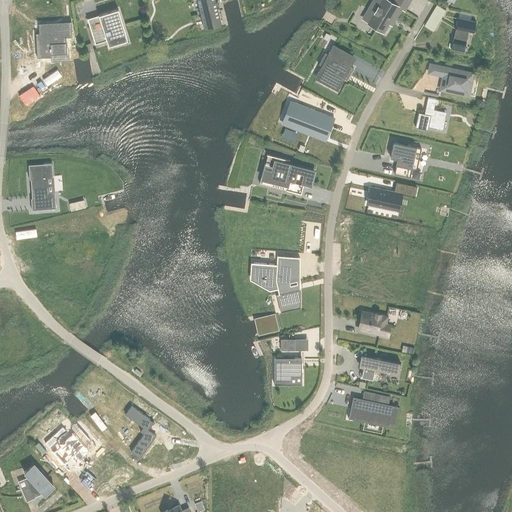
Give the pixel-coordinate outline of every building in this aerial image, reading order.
[(196,0),(204,29),(206,29),(221,25),(215,0),(196,0)] [(374,14),(368,24),(383,32),(388,23),(391,25),(395,18),(392,16),(398,7),(386,0),(382,0),(381,3),(375,0),(374,0),(369,10),(374,14)] [(436,5),(430,16),(439,21),(445,10),(436,5)] [(90,26),(89,26),(95,44),(107,41),(126,35),(118,10),(99,16),(101,24),(90,28),(90,26)] [(458,18),(451,49),(464,52),(468,32),(474,33),(476,22),(470,21),(458,18)] [(39,31),(36,31),(37,55),(51,55),(51,53),(67,52),(66,35),(72,35),(72,19),(61,20),(61,22),(53,23),(53,24),(50,24),(50,23),(39,23),(39,31)] [(337,49),(334,55),(342,59),(345,53),(337,49)] [(325,52),(318,65),(321,66),(326,69),(321,79),(339,89),(344,79),(346,80),(353,68),(351,67),(328,54),(325,52)] [(430,65),(429,73),(437,75),(439,67),(430,65)] [(445,68),(441,90),(451,92),(453,86),(470,90),(473,74),(445,68)] [(291,101),(283,122),(324,138),(332,117),(291,101)] [(419,112),(415,128),(427,131),(428,126),(442,129),(445,115),(437,113),(437,111),(432,110),(429,109),(428,114),(425,114),(419,112)] [(393,143),(390,158),(397,160),(394,174),(410,178),(412,169),(417,170),(421,149),(393,143)] [(265,164),(260,184),(301,194),(304,185),(312,187),(316,170),(290,164),(290,161),(274,156),(272,166),(265,164)] [(44,165),(30,166),(32,198),(33,198),(34,211),(56,209),(54,192),(47,193),(46,178),(53,177),(52,163),(44,164),(44,165)] [(396,183),(394,192),(415,196),(416,187),(396,183)] [(371,189),(368,204),(392,209),(395,194),(371,189)] [(372,248),(372,250),(376,251),(389,254),(390,251),(403,254),(405,245),(408,246),(409,242),(410,235),(397,232),(398,225),(391,224),(390,231),(381,229),(380,236),(377,235),(376,243),(373,242),(373,244),(372,244),(372,248)] [(254,263),(253,279),(276,281),(279,295),(276,295),(280,313),(300,308),(300,290),(290,292),(288,283),(297,281),(298,267),(284,266),(284,258),(277,258),(277,265),(254,263)] [(398,278),(400,271),(386,268),(385,275),(362,270),(358,289),(388,295),(392,277),(398,278)] [(362,312),(358,330),(388,336),(390,325),(385,324),(387,317),(362,312)] [(281,351),(289,351),(289,339),(281,339),(281,351)] [(402,346),(401,352),(413,355),(415,348),(402,346)] [(361,355),(359,366),(363,367),(361,376),(377,380),(379,371),(398,375),(400,364),(361,355)] [(281,358),(282,385),(302,385),(302,358),(281,358)] [(353,397),(349,416),(388,425),(392,405),(379,403),(381,395),(376,394),(374,402),(362,399),(353,397)] [(131,406),(125,415),(143,428),(140,432),(144,435),(131,453),(139,459),(156,436),(148,430),(154,422),(131,406)] [(61,445),(53,452),(64,464),(71,457),(74,460),(77,457),(79,459),(89,451),(83,445),(89,440),(83,432),(81,431),(82,430),(80,428),(74,434),(73,433),(60,444),(61,445)] [(30,485),(21,487),(27,502),(35,498),(35,497),(41,492),(45,496),(53,489),(32,465),(24,473),(33,483),(30,485)] [(195,504),(198,511),(204,509),(201,501),(195,504)]
